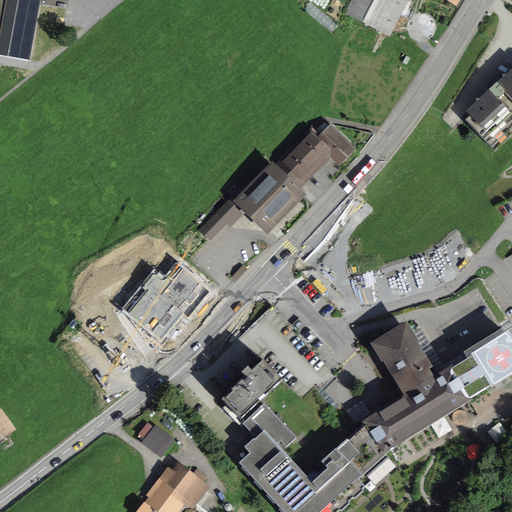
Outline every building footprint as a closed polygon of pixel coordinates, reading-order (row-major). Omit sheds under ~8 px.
[(0,0),(0,54),(29,60),(39,0),(0,0)] [(353,0),(348,11),(390,33),(406,0),(353,0)] [(445,114),(491,42),(479,34),(433,107),(445,114)] [(511,76),(500,87),(497,83),(462,117),(494,151),(511,134),(511,111),(510,110),(509,111),(507,109),(511,104),(511,76)] [(310,132),(281,160),(299,179),(328,152),(338,162),(351,151),(324,123),(312,134),(310,132)] [(263,176),(238,201),(244,207),(240,211),(244,215),(247,211),(267,231),(302,196),(269,163),(260,172),(263,176)] [(234,197),(200,230),(209,239),(225,224),(229,228),(244,215),(240,211),(244,207),(238,201),(234,197)] [(142,288),(125,310),(158,336),(178,311),(183,315),(205,287),(178,265),(169,276),(171,278),(159,293),(154,289),(157,285),(152,281),(144,291),(142,288)] [(232,276),(236,281),(246,270),(241,265),(232,276)] [(276,444),(264,431),(256,438),(255,440),(254,439),(251,442),(245,447),(250,454),(240,463),(285,511),(336,511),(365,486),(358,479),(365,473),(385,454),(383,452),(446,414),(492,385),(496,383),(511,373),(511,341),(508,334),(504,337),(478,353),(473,356),(440,376),(435,369),(427,358),(424,360),(404,327),(376,345),(401,384),(409,396),(385,410),(383,407),(363,419),(366,425),(365,426),(361,419),(354,423),(359,430),(321,462),(326,468),(310,482),(276,444)] [(252,434),(256,438),(264,431),(276,444),(280,441),(286,448),(296,438),(264,404),(257,411),(253,408),(282,380),(270,367),(264,361),(252,372),(248,367),(241,373),(246,378),(232,390),(222,400),(244,423),(243,424),(252,434)] [(0,437),(12,430),(0,413),(0,437)] [(145,441),(162,454),(171,442),(154,429),(145,441)] [(178,468),(144,511),(171,511),(184,496),(193,503),(204,488),(200,484),(204,479),(196,472),(192,478),(178,468)]
